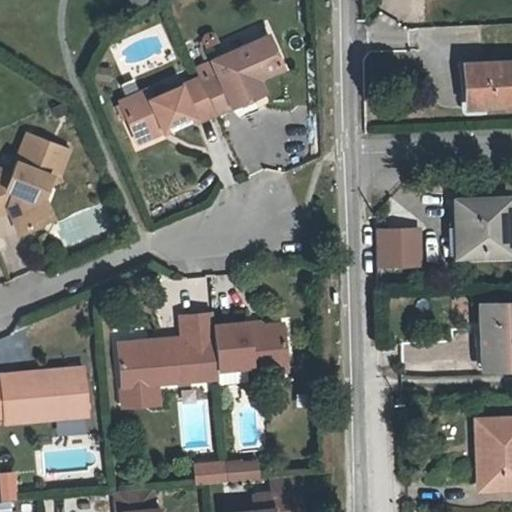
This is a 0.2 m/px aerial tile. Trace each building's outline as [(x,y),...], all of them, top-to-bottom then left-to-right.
[(186,59),(188,61),(202,92),(242,75),(235,59),(245,55),(269,45),(255,15),(200,40),(181,48),(186,59)] [(458,60),(461,60),(462,82),(511,80),(511,38),(457,40),(458,60)] [(91,54),(79,52),(77,61),(89,64),(91,54)] [(252,70),(245,55),(235,59),(242,75),(252,70)] [(188,61),(186,59),(138,81),(133,72),(107,83),(121,115),(148,103),(151,109),(181,97),(183,101),(202,92),(188,61)] [(148,103),(121,115),(124,121),(151,109),(148,103)] [(0,207),(3,213),(28,202),(19,180),(27,176),(32,162),(29,160),(32,154),(41,158),(52,131),(11,114),(0,139),(0,207)] [(511,174),(459,176),(461,235),(511,233),(511,174)] [(19,180),(28,202),(36,198),(27,176),(19,180)] [(377,209),(378,245),(416,243),(415,207),(377,209)] [(482,350),(511,348),(511,282),(481,283),(482,350)] [(210,314),(214,355),(244,353),(248,352),(283,349),(280,311),(245,313),(245,308),(210,311),(210,314)] [(214,355),(210,314),(177,318),(177,322),(142,325),(143,334),(134,335),(128,326),(114,328),(117,373),(153,370),(154,370),(214,365),(214,355)] [(143,334),(142,325),(128,326),(134,335),(143,334)] [(77,348),(40,350),(40,356),(77,354),(77,348)] [(283,349),(248,352),(249,361),(284,357),(283,349)] [(0,353),(0,404),(81,398),(77,354),(40,356),(40,350),(0,353)] [(244,353),(214,355),(215,365),(215,370),(245,368),(244,353)] [(153,370),(117,373),(119,394),(154,391),(153,370)] [(479,421),(484,421),(485,468),(511,466),(511,397),(479,398),(479,421)] [(222,451),(223,467),(238,466),(237,451),(237,448),(222,449),(222,451)] [(237,451),(238,466),(253,464),(252,449),(237,451)] [(193,469),(223,467),(222,451),(192,453),(193,469)] [(0,484),(9,484),(7,458),(0,458),(0,484)] [(294,461),(267,463),(268,481),(296,478),(294,461)] [(111,476),(112,498),(118,497),(119,511),(157,511),(156,494),(149,494),(148,473),(111,476)] [(222,511),(291,511),(300,511),(296,478),(268,481),(269,496),(221,500),(222,511)] [(77,511),(102,511),(101,497),(77,499),(77,511)]
